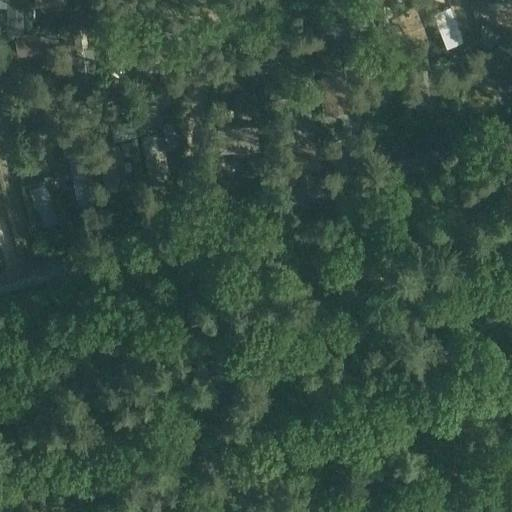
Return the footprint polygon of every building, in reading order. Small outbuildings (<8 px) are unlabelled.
[(7,0),(7,7),(7,31),(22,32),(22,0),(7,0)] [(66,8),(66,0),(37,0),(37,6),(66,8)] [(511,0),(497,1),(498,6),(498,25),(498,29),(511,28),(511,0)] [(379,18),(389,18),(389,5),(379,5),(379,18)] [(411,32),(440,18),(434,6),(405,20),(411,32)] [(347,19),(325,19),(325,49),(347,49),(347,19)] [(84,68),(82,46),(81,28),(66,30),(70,70),(84,68)] [(166,30),(161,46),(192,54),(197,38),(166,30)] [(53,34),(15,41),(18,55),(55,48),(53,34)] [(482,73),(505,87),(511,76),(511,51),(499,44),(482,73)] [(245,60),(273,75),(280,63),(252,47),(245,60)] [(442,72),(451,71),(450,59),(442,59),(442,72)] [(381,99),(380,81),(390,81),(390,69),(370,69),(371,100),(381,99)] [(430,107),(426,69),(413,70),(417,108),(430,107)] [(47,80),(59,78),(57,70),(45,72),(47,80)] [(337,112),(341,116),(349,114),(352,110),(346,72),(321,76),(327,114),(337,112)] [(121,89),(133,89),(132,81),(120,81),(121,89)] [(42,104),(47,124),(40,126),(43,141),(51,139),(65,135),(56,100),(42,104)] [(298,142),(298,140),(302,101),(289,100),(285,141),(298,142)] [(145,121),(154,120),(152,104),(142,106),(145,121)] [(121,136),(137,133),(131,106),(116,109),(121,136)] [(78,126),(92,124),(90,114),(76,116),(78,126)] [(177,148),(173,124),(164,126),(168,150),(177,148)] [(142,138),(149,178),(163,176),(156,135),(142,138)] [(133,154),(131,141),(123,143),(125,155),(133,154)] [(115,146),(100,148),(106,190),(121,188),(117,162),(121,161),(119,147),(115,148),(115,146)] [(69,155),(77,198),(93,195),(85,151),(69,155)] [(33,173),(41,172),(38,156),(30,157),(33,173)] [(61,217),(45,182),(31,188),(47,223),(61,217)]
